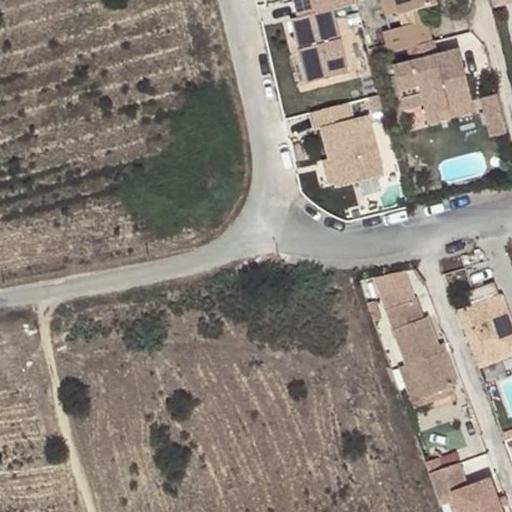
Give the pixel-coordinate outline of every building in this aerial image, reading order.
[(295,0),(298,10),(287,13),(296,44),(305,79),(345,70),(328,5),(345,0),(295,0)] [(392,0),(379,0),(383,14),(395,10),(392,0)] [(392,0),(395,10),(433,0),(392,0)] [(511,0),(490,0),(494,14),(511,9),(511,0)] [(404,45),(430,38),(425,16),(381,27),(386,49),(404,45)] [(430,38),(404,45),(408,60),(436,52),(432,38),(430,38)] [(305,79),(296,44),(284,47),(293,82),(305,79)] [(423,110),(469,97),(456,47),(436,52),(408,60),(391,64),(401,104),(420,99),(423,110)] [(369,105),(381,102),(376,84),(365,87),(369,105)] [(472,106),(480,134),(505,127),(494,89),(469,96),(469,97),(472,106)] [(345,92),(308,102),(311,119),(320,118),(328,147),(334,172),(336,178),(381,167),(365,106),(349,110),(345,92)] [(469,97),(423,110),(425,119),(472,106),(469,97)] [(334,172),(328,147),(320,149),(326,175),(334,172)] [(511,334),(490,277),(462,287),(468,303),(456,307),(477,363),(511,350),(511,334)] [(388,305),(406,360),(407,361),(411,360),(424,392),(453,381),(459,379),(447,346),(441,348),(439,340),(429,313),(422,314),(415,295),(388,305)] [(444,339),(439,340),(441,348),(447,346),(444,339)] [(407,361),(406,360),(400,362),(412,396),(424,392),(411,360),(407,361)] [(453,381),(424,392),(427,400),(456,390),(453,381)] [(455,489),(469,484),(460,460),(431,469),(442,500),(452,497),(458,495),(455,489)] [(505,511),(492,476),(469,484),(455,489),(458,495),(463,511),(505,511)] [(463,511),(458,495),(452,497),(457,511),(463,511)]
